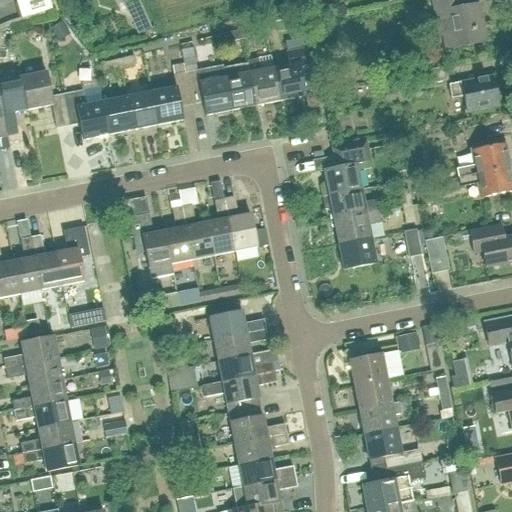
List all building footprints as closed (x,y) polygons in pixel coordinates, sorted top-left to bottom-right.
[(37,0),(24,3),(26,15),(45,12),(42,0),(37,0)] [(452,33),(455,48),(484,42),(477,5),(460,9),(457,0),(443,0),(432,2),(438,36),(452,33)] [(271,23),(273,33),(290,29),(288,19),(271,23)] [(254,27),(239,31),(241,40),(257,37),(254,27)] [(222,35),(224,44),(241,40),(239,31),(222,35)] [(273,70),(279,102),(304,97),(302,86),(312,84),(309,66),(308,66),(305,51),(285,55),(288,66),(273,70)] [(117,61),(120,70),(135,66),(132,57),(117,61)] [(246,64),(254,107),(279,102),(273,70),(260,72),(257,60),(245,62),(246,64)] [(101,65),(103,74),(120,70),(117,61),(101,65)] [(224,79),(230,112),(254,107),(246,64),(222,69),(222,68),(221,68),(224,79)] [(205,117),(230,112),(224,79),(221,68),(196,73),(185,75),(191,106),(203,104),(205,117)] [(412,74),(415,89),(447,82),(444,68),(412,74)] [(44,74),(18,79),(25,112),(51,107),(55,130),(67,128),(61,96),(49,99),(44,74)] [(150,94),(157,127),(182,122),(179,108),(191,106),(185,75),(173,78),(175,89),(150,94)] [(491,76),(447,85),(449,99),(461,96),(464,112),(497,105),(491,76)] [(0,82),(0,116),(4,138),(15,136),(11,115),(25,112),(18,79),(0,82)] [(81,92),(61,96),(67,128),(79,125),(82,142),(108,137),(101,104),(84,108),(81,92)] [(132,132),(157,127),(150,94),(126,99),(132,132)] [(126,99),(101,104),(108,137),(132,132),(126,99)] [(454,171),(455,178),(507,167),(503,146),(469,152),(472,167),(454,171)] [(318,186),(321,197),(359,190),(356,172),(368,170),(364,151),(333,157),(335,168),(322,171),(324,182),(318,186)] [(511,189),(507,167),(455,178),(457,188),(475,184),(478,199),(511,192),(511,189)] [(329,212),(331,221),(377,212),(375,201),(362,203),(359,190),(321,197),(323,210),(329,212)] [(397,192),(400,207),(410,205),(407,190),(397,192)] [(232,198),(222,200),(233,252),(255,248),(248,214),(236,217),(232,198)] [(205,223),(211,257),(233,252),(222,200),(212,202),(216,221),(205,223)] [(402,215),(404,224),(413,223),(410,205),(400,207),(402,215)] [(180,208),(190,261),(211,257),(205,223),(193,225),(189,206),(180,208)] [(169,265),(170,265),(190,261),(180,208),(169,210),(173,230),(163,232),(169,265)] [(331,221),(336,245),(369,238),(366,227),(379,224),(377,212),(331,221)] [(147,215),(128,219),(134,249),(142,248),(147,270),(158,267),(159,272),(162,275),(171,273),(170,265),(169,265),(163,232),(151,234),(147,215)] [(480,252),(484,269),(511,262),(511,236),(501,239),(499,226),(467,233),(471,254),(480,252)] [(65,251),(54,254),(61,287),(82,283),(78,258),(87,256),(82,228),(61,232),(65,251)] [(415,231),(414,231),(402,233),(407,259),(419,256),(415,231)] [(39,291),(61,287),(54,254),(42,256),(38,237),(29,239),(39,291)] [(336,245),(341,271),(374,265),(369,238),(336,245)] [(423,242),(430,275),(447,271),(440,238),(423,242)] [(12,262),(18,295),(39,291),(29,239),(19,241),(23,260),(12,262)] [(0,299),(18,295),(12,262),(0,265),(0,264),(0,299)] [(206,319),(211,341),(264,331),(262,321),(242,324),(240,312),(206,319)] [(511,319),(483,325),(486,339),(504,335),(511,369),(511,319)] [(264,331),(211,341),(215,362),(248,355),(246,344),(265,340),(264,331)] [(2,361),(4,370),(57,360),(52,338),(19,345),(21,357),(2,361)] [(424,346),(429,372),(441,370),(436,344),(424,346)] [(215,362),(219,383),(272,373),(270,364),(251,367),(248,355),(215,362)] [(347,362),(352,387),(385,381),(380,356),(347,362)] [(25,376),(27,388),(61,381),(57,360),(4,370),(6,380),(25,376)] [(219,383),(200,388),(202,399),(222,395),(226,415),(252,410),(251,410),(259,408),(257,399),(258,399),(255,387),(274,383),(272,373),(219,383)] [(511,377),(488,383),(490,391),(494,411),(506,408),(509,428),(511,427),(511,377)] [(443,378),(434,379),(436,390),(437,395),(446,394),(443,378)] [(11,403),(13,413),(65,402),(61,381),(27,388),(29,399),(11,403)] [(352,387),(357,411),(390,405),(385,381),(352,387)] [(446,394),(437,395),(437,396),(440,412),(449,410),(446,394)] [(99,395),(100,418),(118,417),(116,395),(99,395)] [(201,399),(203,409),(221,405),(219,396),(201,399)] [(33,419),(36,430),(69,423),(65,402),(13,413),(15,423),(33,419)] [(357,411),(362,436),(394,429),(392,417),(399,415),(397,404),(390,405),(357,411)] [(252,410),(226,415),(228,424),(232,446),(285,435),(283,425),(264,429),(261,417),(253,418),(252,410)] [(19,445),(21,455),(73,444),(69,423),(36,430),(38,441),(19,445)] [(399,454),(394,429),(362,436),(367,461),(381,458),(383,470),(414,464),(411,452),(399,454)] [(287,445),(285,435),(232,446),(236,467),(269,460),(267,449),(287,445)] [(44,473),(78,467),(73,444),(21,455),(23,465),(42,461),(44,473)] [(511,455),(493,460),(498,484),(511,481),(511,455)] [(236,467),(240,488),(293,478),(291,468),(272,472),(269,460),(236,467)] [(359,487),(364,511),(397,506),(397,505),(409,502),(404,479),(416,477),(414,464),(383,470),(385,482),(359,487)] [(233,511),(279,511),(278,504),(276,492),(295,488),(293,478),(240,488),(241,489),(230,491),(235,511),(233,511)] [(466,492),(453,495),(456,511),(469,511),(467,500),(466,492)]
